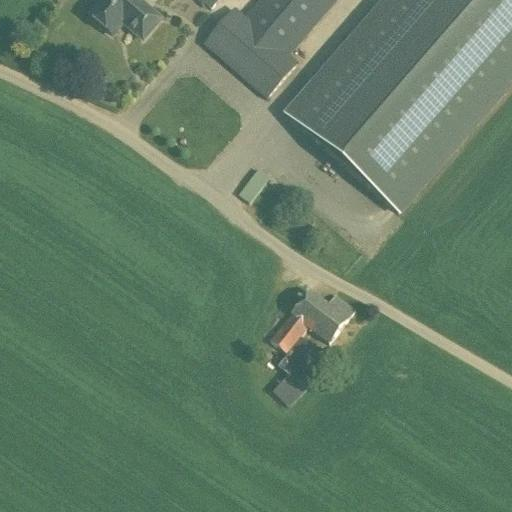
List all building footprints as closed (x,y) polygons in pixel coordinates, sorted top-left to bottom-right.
[(143,44),(160,23),(132,0),(106,0),(90,20),(112,39),(123,27),(143,44)] [(194,0),(211,14),(222,0),(194,0)] [(286,57),(336,0),(261,0),(244,20),(234,11),(202,47),(265,103),(297,67),(286,57)] [(399,216),(511,85),(511,0),(390,0),(287,119),(399,216)] [(263,172),(243,196),(255,207),(275,182),(263,172)] [(326,310),(308,296),(269,347),(286,360),(277,372),(287,379),(272,396),(288,411),(306,393),(307,394),(329,364),(301,343),(308,334),(328,349),(354,315),(334,300),(326,310)]
